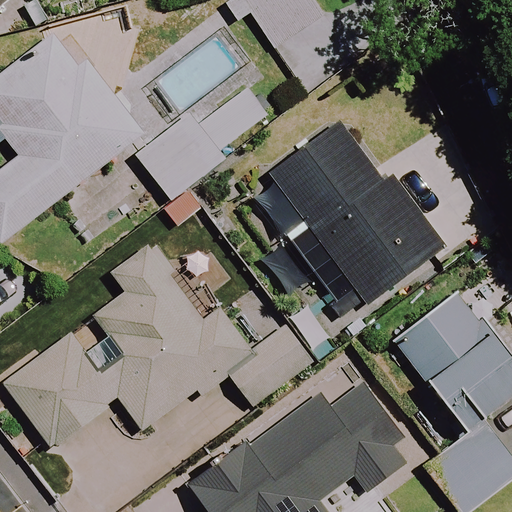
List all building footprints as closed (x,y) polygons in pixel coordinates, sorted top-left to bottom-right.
[(316,20),(302,0),(234,0),(268,52),(316,20)] [(85,68),(56,30),(0,74),(0,142),(1,141),(15,159),(0,171),(0,246),(139,136),(85,68)] [(260,120),(230,81),(128,160),(163,206),(220,162),(215,155),(260,120)] [(436,249),(330,121),(258,180),(364,309),(436,249)] [(205,323),(162,262),(152,247),(103,282),(113,296),(0,374),(0,402),(39,458),(111,407),(133,440),(222,378),(247,414),(313,368),(283,324),(245,351),(219,313),(205,323)] [(388,349),(412,380),(406,385),(438,425),(444,420),(455,434),(407,472),(438,511),(478,511),(511,485),(511,457),(483,421),(511,397),(511,365),(456,295),(388,349)] [(373,511),(361,495),(401,467),(389,449),(405,437),(365,381),(325,408),(315,394),(186,485),(205,511),(373,511)]
